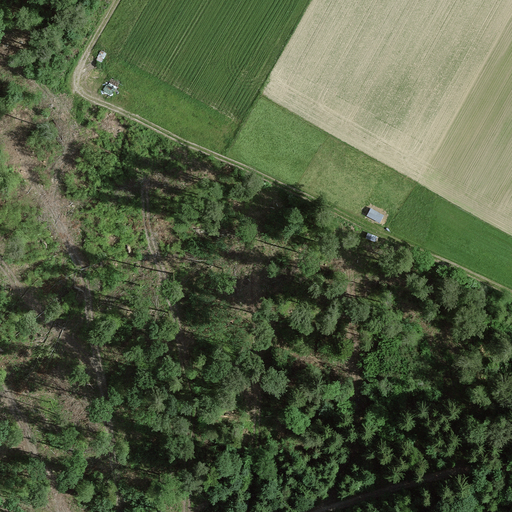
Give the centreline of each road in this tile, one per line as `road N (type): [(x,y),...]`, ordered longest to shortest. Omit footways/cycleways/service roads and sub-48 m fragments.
road 1 (track): [(511,289),(84,76),(122,0)]
road 2 (track): [(324,511),(454,470),(511,469)]
